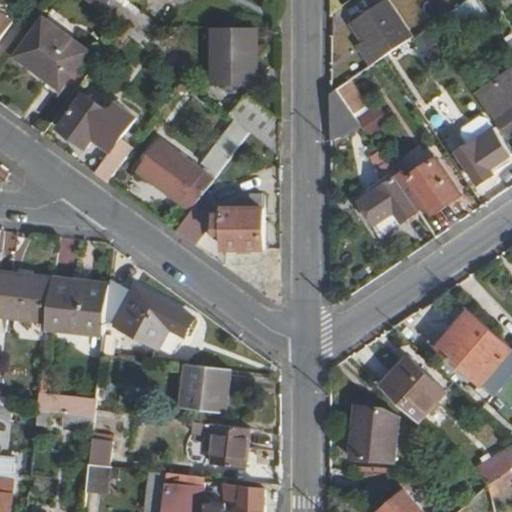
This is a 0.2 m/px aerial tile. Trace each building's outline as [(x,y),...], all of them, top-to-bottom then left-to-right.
[(87,0),(101,12),(109,0),(87,0)] [(109,0),(101,12),(121,27),(143,45),(155,28),(158,24),(128,0),(109,0)] [(471,0),(450,15),(465,36),(492,16),(480,0),(471,0)] [(354,25),(366,43),(370,41),(383,60),(386,58),(414,38),(389,1),(354,25)] [(0,13),(0,39),(12,22),(0,13)] [(45,18),(17,57),(61,89),(89,51),(45,18)] [(216,29),(215,86),(258,87),(259,29),(216,29)] [(360,76),(344,84),(370,135),(386,126),(360,76)] [(496,114),(511,137),(511,136),(511,79),(481,101),(492,116),(496,114)] [(333,94),(333,138),(361,120),(340,89),(333,94)] [(87,93),(63,127),(89,145),(113,112),(87,93)] [(250,96),(233,118),(239,122),(250,131),(282,157),(282,121),(250,96)] [(239,122),(204,169),(216,177),(250,131),(239,122)] [(459,154),(479,184),(496,173),(493,168),(511,154),(511,153),(500,136),(481,149),(476,142),(459,154)] [(140,171),(193,209),(199,201),(202,197),(216,177),(204,169),(159,137),(145,156),(148,159),(140,171)] [(97,172),(109,181),(134,147),(122,138),(97,172)] [(385,173),(394,164),(379,150),(370,159),(385,173)] [(440,159),(403,184),(420,210),(428,204),(432,211),(461,191),(440,159)] [(361,199),(384,233),(420,210),(403,184),(397,175),(361,199)] [(217,214),(216,232),(225,232),(225,245),(265,246),(265,195),(248,195),(247,209),(226,208),(226,213),(217,214)] [(199,201),(214,212),(217,207),(202,197),(199,201)] [(193,209),(177,231),(196,244),(217,214),(214,212),(199,201),(193,209)] [(55,280),(51,323),(107,330),(109,319),(113,279),(56,273),(55,280)] [(0,274),(0,317),(51,323),(55,280),(0,274)] [(113,279),(109,319),(160,349),(171,330),(186,339),(196,323),(159,300),(156,304),(113,277),(113,279)] [(469,307),(435,344),(440,348),(474,311),(469,307)] [(440,348),(481,388),(511,354),(511,346),(474,311),(440,348)] [(386,388),(421,421),(447,393),(412,360),(386,388)] [(188,379),(187,390),(185,406),(227,411),(227,409),(230,389),(232,370),(189,365),(188,379)] [(42,395),(42,412),(98,411),(98,394),(42,395)] [(358,410),(357,441),(356,460),(356,462),(396,463),(398,419),(385,412),(358,410)] [(41,413),(39,425),(96,431),(97,419),(41,413)] [(218,424),(213,464),(247,468),(251,428),(218,424)] [(96,437),(88,491),(109,494),(117,440),(96,437)] [(0,441),(0,511),(12,511),(14,493),(15,482),(0,480),(0,449),(1,442),(0,441)] [(511,443),(472,471),(487,485),(487,486),(488,486),(489,485),(511,470),(511,469),(511,443)] [(511,471),(511,470),(489,485),(488,486),(490,499),(511,484),(511,471)] [(166,511),(208,511),(207,501),(207,495),(207,489),(206,484),(206,477),(171,474),(166,511)] [(208,511),(268,511),(270,491),(228,487),(226,503),(220,503),(207,501),(208,511)] [(382,511),(423,511),(406,492),(382,511)]
